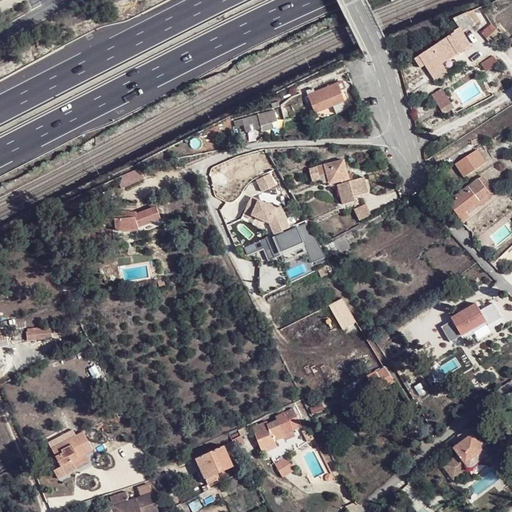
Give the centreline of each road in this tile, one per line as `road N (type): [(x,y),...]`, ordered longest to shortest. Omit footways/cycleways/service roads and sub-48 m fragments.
road 1 (residential): [(257,292),(203,175),(209,160),(257,146),(404,140)]
road 2 (motorway): [(0,152),(304,0)]
road 3 (motorway): [(213,0),(0,108)]
road 4 (residential): [(361,511),(470,413),(511,386)]
road 5 (residential): [(511,291),(423,191),(404,140)]
